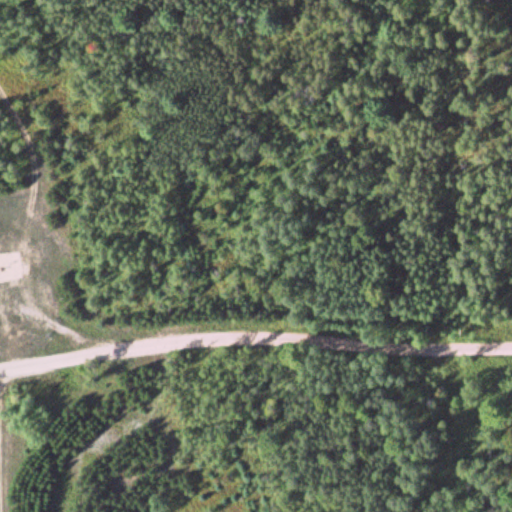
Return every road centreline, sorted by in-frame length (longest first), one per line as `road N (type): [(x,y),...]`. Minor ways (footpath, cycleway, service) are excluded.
road 1 (track): [(511,345),(215,337),(104,348),(0,372)]
road 2 (track): [(18,265),(37,169),(0,87)]
